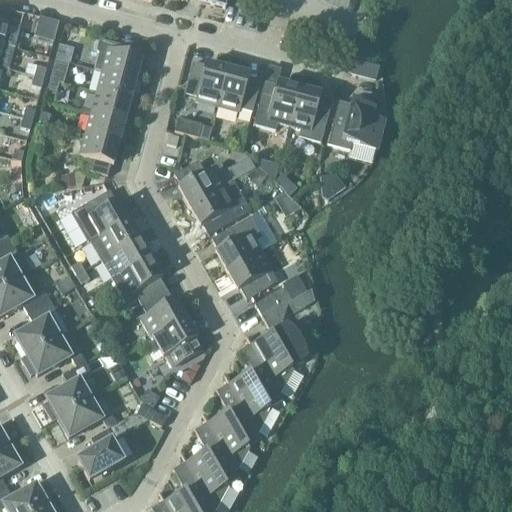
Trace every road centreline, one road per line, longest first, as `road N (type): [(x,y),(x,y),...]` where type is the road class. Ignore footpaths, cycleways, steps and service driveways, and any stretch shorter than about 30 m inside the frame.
road 1 (residential): [(131,511),(226,330),(143,181),(173,40)]
road 2 (residential): [(173,40),(190,36),(335,74)]
road 3 (residential): [(77,511),(0,377)]
road 4 (residential): [(173,40),(41,0)]
